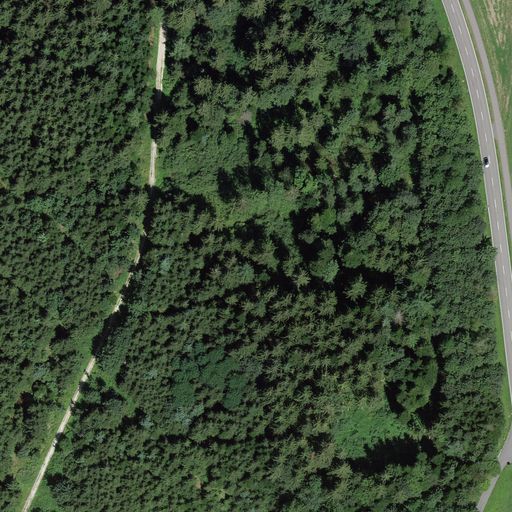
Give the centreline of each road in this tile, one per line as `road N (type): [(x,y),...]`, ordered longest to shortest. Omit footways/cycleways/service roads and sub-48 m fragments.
road 1 (track): [(22,511),(143,238),(165,0)]
road 2 (tertiary): [(511,359),(482,119),(448,0)]
